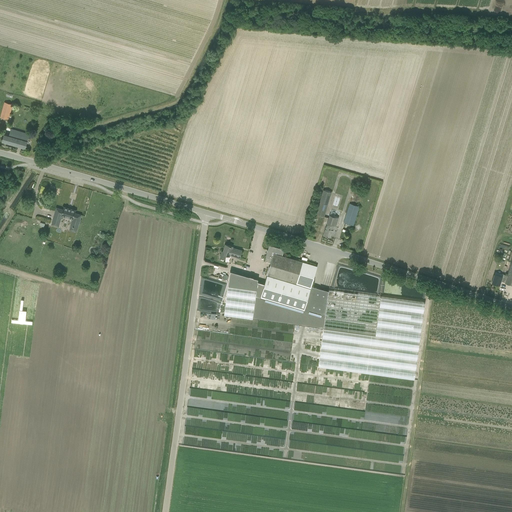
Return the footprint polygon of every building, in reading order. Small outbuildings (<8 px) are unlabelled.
[(5,102),(0,117),(8,120),(13,104),(5,102)] [(2,142),(25,148),(29,134),(11,129),(9,135),(4,134),(2,142)] [(324,216),(331,192),(323,190),(316,214),(323,216),(323,217),(324,217),(324,216)] [(353,225),(359,206),(350,203),(344,223),(353,225)] [(77,228),(81,215),(74,213),(75,210),(64,207),(63,210),(57,208),(52,224),(58,226),(61,216),(73,219),(70,230),(74,231),(76,231),(77,228)] [(324,235),(330,237),(331,233),(334,234),(339,217),(330,215),(324,235)] [(230,256),(239,258),(242,250),(232,248),(232,246),(225,244),(223,251),(221,251),(219,258),(225,260),(226,255),(227,255),(230,256)] [(304,310),(304,309),(315,313),(325,316),(329,291),(328,291),(325,290),(321,289),(319,288),(315,287),(311,286),(317,266),(282,256),(284,250),(269,245),(265,257),(272,259),(270,266),(266,279),(264,284),(260,298),(293,308),(304,310)] [(511,285),(511,260),(507,275),(503,274),(502,276),(495,274),(492,282),(499,285),(501,281),(505,282),(505,283),(511,285)] [(230,271),(229,286),(256,290),(258,279),(230,271)] [(258,282),(253,318),(324,328),(325,320),(325,316),(315,313),(304,309),(304,310),(293,308),(260,298),(264,284),(258,282)] [(253,318),(256,290),(229,286),(225,315),(253,318)] [(346,292),(329,290),(329,291),(325,316),(325,320),(324,328),(322,337),(320,356),(318,366),(369,373),(414,379),(415,367),(418,349),(420,332),(423,313),(424,303),(346,292)]
